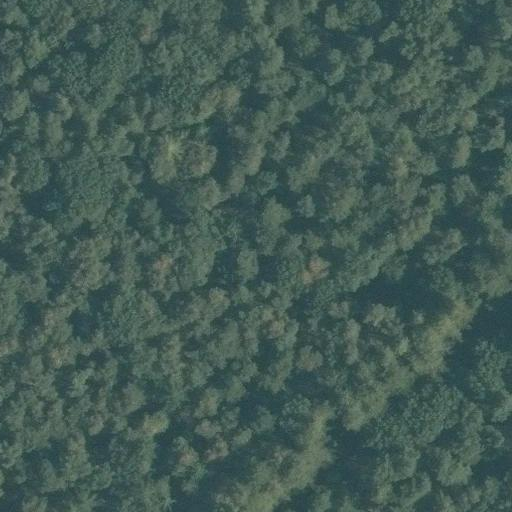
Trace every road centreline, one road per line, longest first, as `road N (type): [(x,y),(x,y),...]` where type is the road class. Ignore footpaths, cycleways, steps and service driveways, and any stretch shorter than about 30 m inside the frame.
road 1 (track): [(511,298),(411,260),(0,142)]
road 2 (track): [(275,511),(511,285)]
